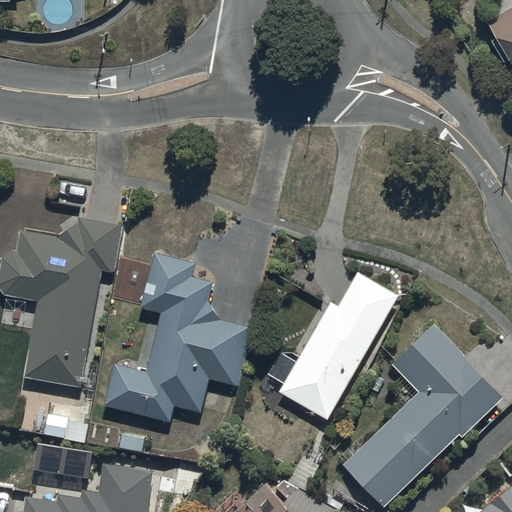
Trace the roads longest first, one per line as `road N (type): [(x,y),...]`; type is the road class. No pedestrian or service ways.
road 1 (residential): [(254,88),(127,113),(68,96)]
road 2 (residential): [(353,32),(414,67),(462,108),(480,152)]
road 3 (residential): [(68,96),(156,74),(232,40)]
road 4 (residential): [(480,152),(419,121),(322,94)]
